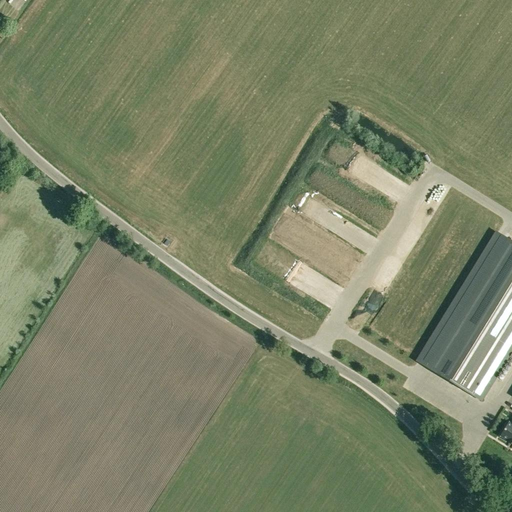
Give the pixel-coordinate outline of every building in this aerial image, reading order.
[(318,181),(322,184),(329,173),(325,170),(318,181)] [(427,367),(455,384),(461,388),(460,388),(461,389),(469,393),(480,399),(489,384),(511,347),(511,242),(497,233),(418,362),(427,367)] [(292,279),(302,260),(273,245),(263,264),(292,279)] [(306,272),(301,280),(317,289),(322,281),(306,272)] [(500,436),(503,438),(509,442),(508,443),(511,444),(511,422),(511,424),(509,423),(509,422),(508,422),(499,436),(500,437),(500,436)]
